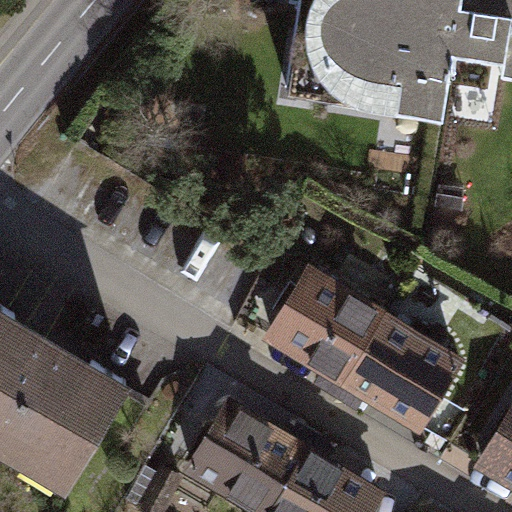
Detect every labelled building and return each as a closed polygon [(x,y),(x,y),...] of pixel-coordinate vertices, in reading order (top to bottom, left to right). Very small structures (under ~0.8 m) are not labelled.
[(511,0),(307,0),(293,93),(443,116),(454,48),(506,56),(504,72),(511,73),(511,0)] [(307,262),(260,339),(317,373),(311,383),(356,410),(363,400),(420,434),(466,357),(307,262)] [(0,324),(0,471),(49,502),(116,396),(0,324)] [(287,428),(230,394),(185,470),(257,511),(375,511),(390,488),(333,455),(340,443),(294,416),(287,428)] [(511,401),(473,466),(511,489),(511,401)]
